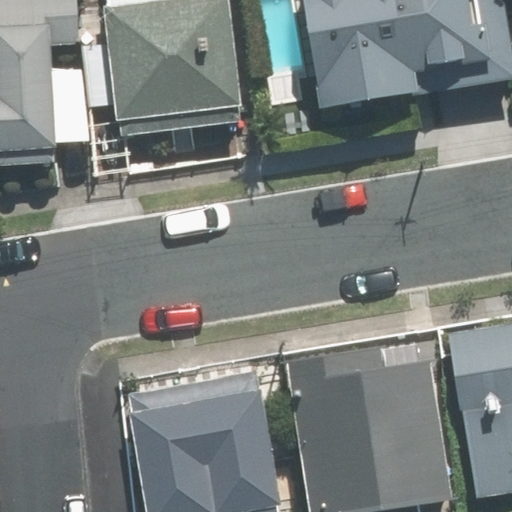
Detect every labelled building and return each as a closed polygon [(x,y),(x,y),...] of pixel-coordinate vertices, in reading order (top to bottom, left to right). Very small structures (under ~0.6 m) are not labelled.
[(0,0),(0,148),(60,146),(55,44),(80,42),(77,0),(0,0)] [(106,2),(122,119),(249,102),(235,0),(111,0),(111,1),(106,2)] [(313,0),(331,105),(511,75),(511,23),(508,0),(313,0)] [(511,319),(452,329),(480,496),(511,490),(511,319)] [(289,358),(314,511),(343,511),(459,493),(433,335),(289,358)] [(289,511),(266,386),(134,410),(153,511),(289,511)]
